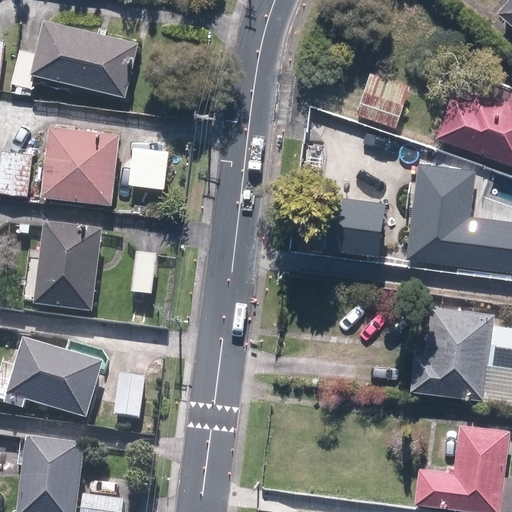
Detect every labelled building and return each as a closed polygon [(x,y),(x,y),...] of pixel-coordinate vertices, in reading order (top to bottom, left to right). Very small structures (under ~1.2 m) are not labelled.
[(511,0),(503,0),(491,15),(511,32),(511,0)] [(147,38),(52,15),(43,50),(26,46),(15,90),(36,95),(41,72),(133,94),(147,38)] [(11,38),(0,36),(0,80),(5,81),(11,38)] [(411,85),(367,71),(351,120),(396,134),(411,85)] [(511,91),(456,71),(431,139),(511,168),(511,91)] [(128,129),(57,121),(48,192),(119,201),(120,198),(125,198),(126,186),(121,185),(128,129)] [(39,150),(8,146),(2,189),(33,193),(39,150)] [(420,164),(408,258),(511,271),(511,221),(470,216),(476,172),(420,164)] [(384,205),(335,198),(329,250),(377,257),(384,205)] [(110,228),(51,221),(40,303),(99,311),(110,228)] [(153,252),(142,251),(137,291),(159,294),(164,253),(153,252)] [(490,316),(426,308),(419,358),(411,356),(408,378),(406,392),(479,402),(490,316)] [(112,359),(32,335),(12,402),(31,407),(34,398),(95,416),(112,359)] [(152,376),(125,372),(119,413),(145,417),(152,376)] [(500,511),(509,433),(455,427),(450,475),(414,471),(410,506),(468,511),(500,511)] [(83,511),(94,443),(35,434),(23,511),(83,511)] [(130,497),(89,492),(86,511),(128,511),(129,511),(130,497)]
